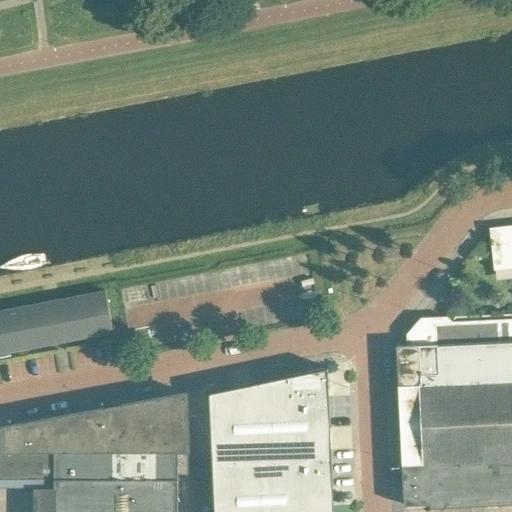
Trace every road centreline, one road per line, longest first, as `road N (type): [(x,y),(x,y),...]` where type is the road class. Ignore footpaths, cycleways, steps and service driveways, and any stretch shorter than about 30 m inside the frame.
road 1 (unclassified): [(0,404),(365,336)]
road 2 (unclassified): [(365,336),(472,211),(511,193)]
road 3 (unclassified): [(373,511),(365,336)]
